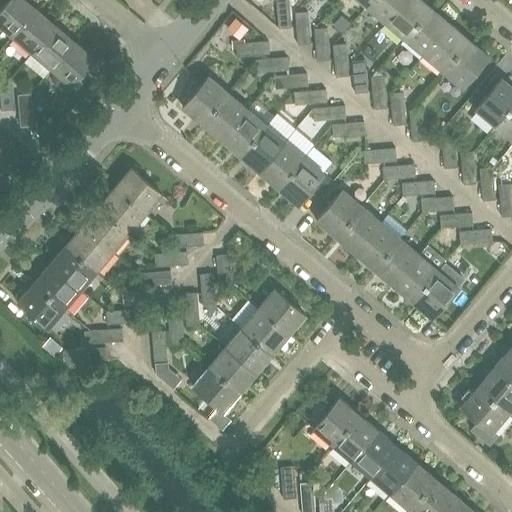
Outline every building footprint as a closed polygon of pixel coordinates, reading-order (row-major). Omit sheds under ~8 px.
[(0,25),(12,36),(35,8),(25,0),(7,0),(0,9),(0,25)] [(288,0),(275,0),(278,29),(291,28),(288,0)] [(371,0),(366,7),(385,23),(404,0),(371,0)] [(421,0),(404,0),(385,23),(404,39),(431,8),(421,0)] [(55,24),(35,8),(12,36),(31,52),(55,24)] [(431,8),(404,39),(423,55),(450,24),(431,8)] [(307,12),(294,13),(297,45),(310,44),(307,12)] [(55,24),(31,52),(51,69),(74,41),(55,24)] [(450,24),(423,55),(442,71),(469,40),(450,24)] [(327,28),(314,29),(316,61),(329,60),(327,28)] [(268,40),(236,43),(237,55),(269,53),(268,40)] [(469,40),(442,71),(462,87),(488,56),(469,40)] [(93,57),(74,41),(51,69),(70,85),(93,57)] [(345,44),(332,45),(335,77),(348,75),(345,44)] [(287,56),(255,59),(256,72),(288,69),(287,56)] [(364,60),(351,61),(354,93),(367,92),(364,60)] [(306,72),(274,75),(274,87),(307,85),(306,72)] [(202,123),(228,92),(208,75),(182,106),(202,123)] [(383,76),(370,77),(373,109),(386,108),(383,76)] [(10,77),(0,77),(0,100),(1,110),(14,109),(10,77)] [(495,125),(511,104),(511,86),(501,78),(475,109),(495,125)] [(325,88),(293,91),(294,104),(326,101),(325,88)] [(221,139),(247,108),(228,92),(202,123),(221,139)] [(402,92),(389,93),(392,125),(405,124),(402,92)] [(29,93),(16,94),(20,126),(33,125),(29,93)] [(344,104),(312,107),(313,120),(345,117),(344,104)] [(511,104),(495,125),(511,139),(511,104)] [(266,124),(247,108),(221,139),(240,155),(266,124)] [(421,108),(408,110),(411,141),(424,140),(421,108)] [(363,120),(331,123),(333,136),(364,133),(363,120)] [(266,124),(240,155),(259,171),(285,140),(266,124)] [(454,136),(441,137),(444,168),(456,167),(454,136)] [(285,140),(259,171),(278,187),(304,156),(285,140)] [(395,147),(363,150),(364,163),(396,160),(395,147)] [(473,152),(460,153),(463,184),(475,183),(473,152)] [(304,156),(278,187),(297,204),(324,173),(304,156)] [(414,163),(382,166),(383,179),(415,176),(414,163)] [(130,167),(113,187),(144,213),(161,193),(130,167)] [(492,168),(479,169),(482,200),(495,199),(492,168)] [(433,179),(401,182),(402,195),(434,192),(433,179)] [(511,189),(511,184),(499,185),(501,217),(511,215),(511,189)] [(97,205),(128,232),(144,213),(113,187),(97,205)] [(342,188),(316,219),(335,236),(362,205),(342,188)] [(452,195),(420,199),(421,211),(454,208),(452,195)] [(97,205),(81,225),(112,251),(128,232),(97,205)] [(362,205),(335,236),(355,252),(381,221),(362,205)] [(471,212),(439,215),(440,227),(472,224),(471,212)] [(381,221),(355,252),(374,268),(400,237),(381,221)] [(81,225),(65,244),(96,270),(112,251),(81,225)] [(491,228),(459,231),(460,243),(492,240),(491,228)] [(202,232),(170,235),(171,247),(203,245),(202,232)] [(400,237),(374,268),(393,284),(419,253),(400,237)] [(96,270),(65,244),(49,263),(80,289),(96,270)] [(185,251),(154,254),(155,266),(187,264),(185,251)] [(228,253),(216,254),(218,286),(231,285),(228,253)] [(419,253),(393,284),(412,301),(438,269),(419,253)] [(438,269),(412,301),(432,317),(458,286),(457,286),(464,278),(445,262),(438,269)] [(49,263),(33,282),(64,308),(80,289),(49,263)] [(169,270),(138,273),(139,286),(171,283),(169,270)] [(212,272),(199,273),(202,305),(215,304),(212,272)] [(64,308),(33,282),(16,302),(47,328),(64,308)] [(256,307),(287,334),(304,314),(273,287),(256,307)] [(153,290),(122,292),(122,305),(154,302),(153,290)] [(196,291),(183,292),(186,324),(198,323),(196,291)] [(256,307),(240,326),(271,353),(287,334),(256,307)] [(137,309),(105,311),(106,324),(138,321),(137,309)] [(180,310),(167,311),(169,343),(182,342),(180,310)] [(224,345),(255,372),(271,353),(240,326),(224,345)] [(121,327),(89,330),(90,343),(122,340),(121,327)] [(164,329),(151,330),(153,362),(166,361),(164,329)] [(224,345),(208,364),(239,390),(255,372),(224,345)] [(106,359),(106,358),(105,346),(73,348),(74,361),(106,359)] [(511,349),(509,347),(493,366),(511,382),(511,349)] [(239,390),(208,364),(191,384),(222,410),(239,390)] [(511,382),(493,366),(476,386),(508,412),(511,407),(511,382)] [(476,386),(460,405),(476,418),(476,419),(469,427),(489,443),(496,434),(492,430),(508,412),(476,386)] [(332,443),(358,411),(339,395),(313,427),(332,443)] [(377,428),(358,411),(332,443),(351,459),(377,428)] [(371,476),(397,444),(377,428),(351,459),(371,476)] [(416,461),(397,444),(371,476),(390,492),(416,461)] [(416,461),(390,492),(409,509),(435,477),(416,461)] [(293,465),(280,466),(283,498),(296,497),(293,465)] [(435,477),(409,509),(413,511),(439,511),(455,494),(435,477)] [(314,511),(312,481),(299,482),(301,511),(314,511)] [(455,494),(439,511),(472,511),(474,510),(455,494)] [(332,511),(331,497),(318,498),(319,511),(332,511)]
